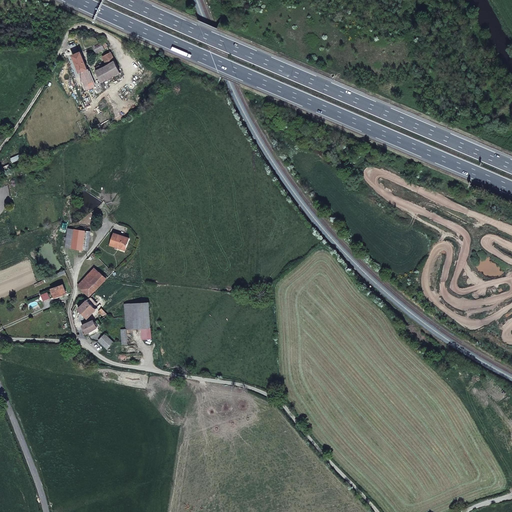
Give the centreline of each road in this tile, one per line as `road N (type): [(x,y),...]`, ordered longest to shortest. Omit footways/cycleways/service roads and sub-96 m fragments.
road 1 (motorway): [(79,0),(511,188)]
road 2 (unclassified): [(0,339),(80,343),(118,365),(263,392),(377,511)]
road 3 (motorway): [(511,166),(124,0)]
road 4 (unknown): [(103,49),(92,31),(64,30),(0,139)]
road 5 (secondary): [(0,388),(45,511)]
